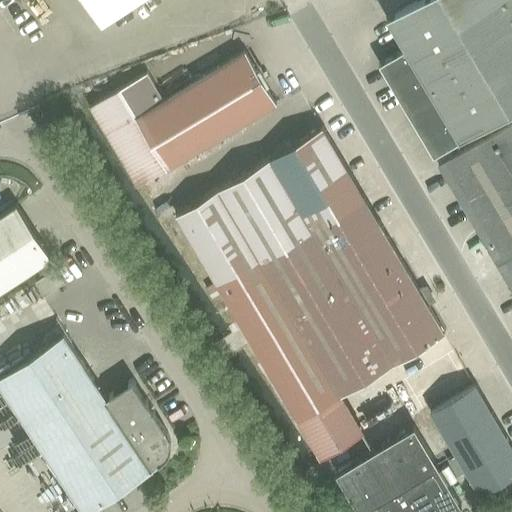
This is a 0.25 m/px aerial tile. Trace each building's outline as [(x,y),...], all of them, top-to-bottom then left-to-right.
[(85,0),(102,25),(138,0),(85,0)] [(379,61),(385,71),(433,152),(458,137),(459,139),(511,106),(511,0),(412,0),(386,16),(404,46),(379,61)] [(147,71),(90,104),(122,159),(137,184),(138,184),(166,167),(277,101),(246,49),(163,98),(147,71)] [(511,118),(438,162),(480,233),(511,286),(511,118)] [(217,187),(176,211),(241,321),(255,344),(277,381),(319,451),(340,438),(360,426),(340,392),(444,330),(412,275),(403,262),(387,234),(379,220),(363,193),(322,124),(296,140),(269,155),(255,164),(243,171),(217,187)] [(0,289),(51,255),(17,203),(0,214),(0,289)] [(0,382),(85,511),(162,459),(165,458),(166,457),(167,455),(168,453),(169,452),(170,450),(171,449),(171,447),(171,445),(172,443),(172,441),(171,439),(171,436),(170,435),(170,433),(168,431),(133,377),(106,395),(64,331),(0,373),(0,382)] [(463,463),(462,463),(478,491),(511,471),(511,445),(506,435),(505,435),(474,384),(431,410),(463,463)] [(352,461),(336,471),(359,510),(360,511),(447,511),(462,503),(438,464),(414,424),(398,434),(383,443),(367,452),(352,461)]
